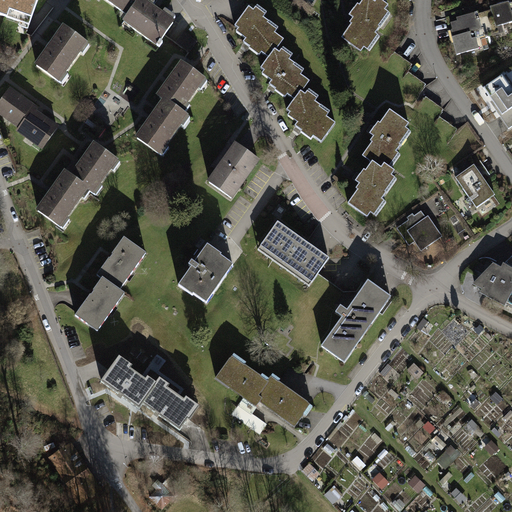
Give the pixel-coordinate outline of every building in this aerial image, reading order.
[(0,0),(0,14),(30,24),(37,0),(0,0)] [(110,0),(134,16),(146,0),(110,0)] [(163,48),(182,22),(150,0),(146,0),(129,24),(163,48)] [(381,32),(394,16),(389,11),(392,7),(386,1),(381,7),(372,0),(369,0),(363,7),(360,4),(350,15),(356,20),(352,24),(357,28),(347,40),(365,54),(368,50),(372,53),(386,36),(381,32)] [(511,25),(511,3),(494,7),(494,12),(482,16),(455,22),(455,44),(461,55),(483,49),(478,33),(495,29),(511,25)] [(273,58),(284,42),(277,38),(282,30),(269,21),(273,15),(264,8),(261,13),(254,8),(238,30),(252,40),(247,47),(263,58),(266,53),(273,58)] [(88,42),(63,23),(34,64),(59,82),(88,42)] [(190,52),(197,41),(184,32),(177,43),(190,52)] [(307,92),(312,84),(302,78),(309,68),(297,60),(301,54),(288,46),(286,51),(281,48),(273,58),(264,74),(283,86),(279,93),(292,101),(293,98),(300,102),(307,92)] [(214,82),(188,63),(163,97),(168,101),(189,115),(214,82)] [(509,128),(511,126),(511,78),(495,89),(501,100),(494,105),(509,128)] [(39,108),(10,87),(0,101),(0,114),(18,127),(16,130),(43,149),(59,126),(37,110),(39,108)] [(329,142),(339,126),(329,119),(332,114),(320,106),(327,96),(316,90),(312,95),(307,92),(292,116),(304,124),(299,132),(316,143),(320,137),(329,142)] [(168,101),(142,139),(166,157),(194,118),(189,115),(168,101)] [(412,125),(397,114),(388,127),(383,124),(370,142),(375,146),(368,156),(376,162),(387,169),(390,164),(396,168),(406,155),(402,152),(415,135),(408,130),(412,125)] [(265,162),(241,144),(212,183),(236,201),(265,162)] [(121,164),(96,145),(72,177),(91,191),(98,196),(121,164)] [(387,169),(376,162),(358,184),(362,188),(368,192),(357,205),(372,218),(375,214),(381,219),(393,204),(390,201),(405,183),(399,178),(404,173),(396,168),(390,164),(387,169)] [(471,163),(452,178),(474,207),(493,193),(471,163)] [(67,173),(38,212),(63,230),(91,191),(72,177),(67,173)] [(422,251),(443,236),(429,216),(426,218),(422,211),(415,216),(413,213),(407,218),(409,220),(397,228),(409,246),(415,242),(422,251)] [(333,260),(282,226),(267,247),(318,282),(333,260)] [(151,256),(129,241),(105,276),(126,291),(151,256)] [(240,267),(211,248),(185,286),(214,306),(240,267)] [(511,268),(503,263),(501,267),(493,263),(472,284),(481,289),(479,293),(504,307),(506,304),(511,307),(511,268)] [(81,317),(103,333),(130,296),(108,280),(81,317)] [(397,300),(372,283),(354,310),(346,305),(341,314),(347,318),(325,350),(351,367),(397,300)] [(274,384),(236,357),(219,380),(262,410),(266,405),(269,400),(265,397),(274,384)] [(124,360),(106,383),(126,399),(145,414),(150,408),(163,390),(159,387),(124,360)] [(408,370),(418,379),(424,372),(414,363),(408,370)] [(300,430),(316,408),(277,380),(274,384),(265,397),(269,400),(266,405),(300,430)] [(186,434),(204,410),(164,381),(159,387),(163,390),(150,408),(186,434)] [(102,490),(71,443),(49,458),(80,504),(102,490)] [(451,445),(437,461),(446,469),(461,453),(451,445)] [(380,473),(373,479),(382,489),(389,482),(380,473)] [(414,477),(409,485),(420,492),(425,484),(414,477)] [(162,509),(175,497),(158,481),(153,485),(158,490),(150,497),(162,509)] [(333,504),(341,497),(334,488),(325,494),(333,504)]
